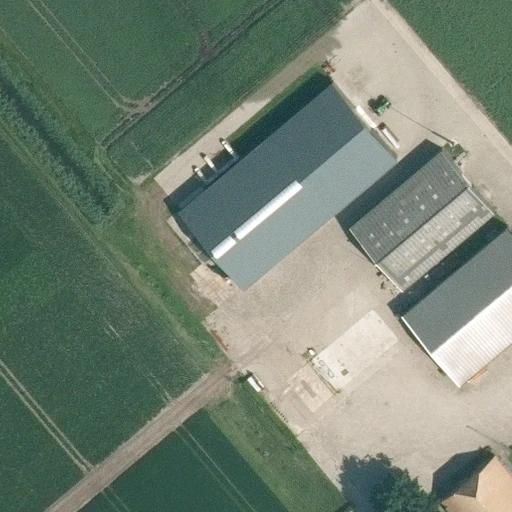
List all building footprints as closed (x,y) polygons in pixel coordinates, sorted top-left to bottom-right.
[(178,208),(242,284),(395,156),(331,80),(178,208)] [(442,149),(350,226),(401,288),(493,210),(442,149)] [(401,313),(459,382),(511,338),(511,232),(506,225),(401,313)] [(273,308),(295,294),(285,277),(277,265),(255,278),(273,308)] [(370,307),(308,360),(334,392),(398,339),(370,307)] [(441,500),(451,511),(511,511),(511,475),(494,455),(441,500)]
